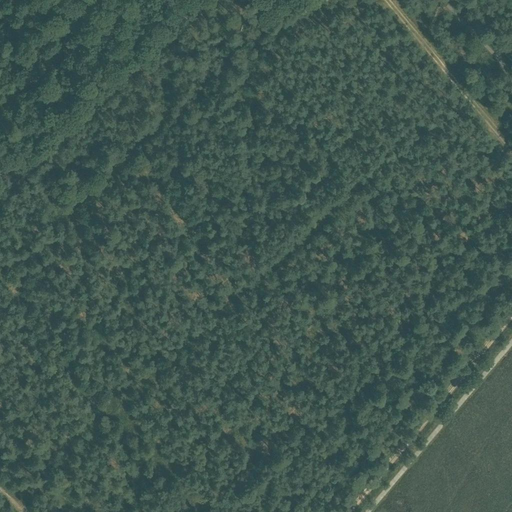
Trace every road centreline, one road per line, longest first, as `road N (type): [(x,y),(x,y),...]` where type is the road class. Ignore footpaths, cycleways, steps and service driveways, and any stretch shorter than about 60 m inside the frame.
road 1 (track): [(210,0),(0,197)]
road 2 (track): [(511,317),(353,511)]
road 3 (track): [(386,0),(511,148)]
